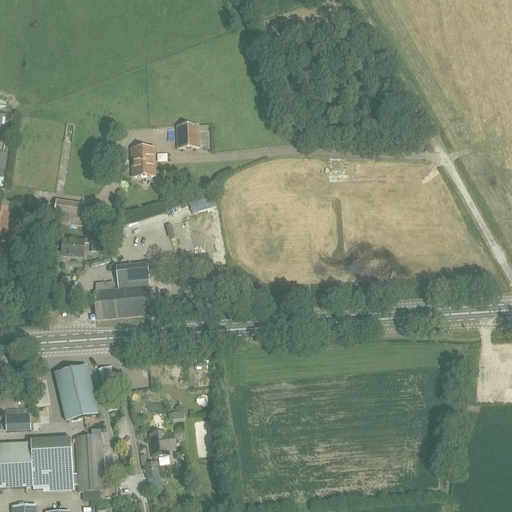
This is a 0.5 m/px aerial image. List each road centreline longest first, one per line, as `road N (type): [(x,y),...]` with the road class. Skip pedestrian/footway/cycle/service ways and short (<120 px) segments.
road 1 (tertiary): [(381,320),(0,345)]
road 2 (unclassified): [(253,511),(248,464),(265,446),(497,429)]
road 3 (track): [(442,154),(166,155)]
road 4 (track): [(357,0),(433,137)]
road 5 (unclassified): [(302,221),(446,162)]
